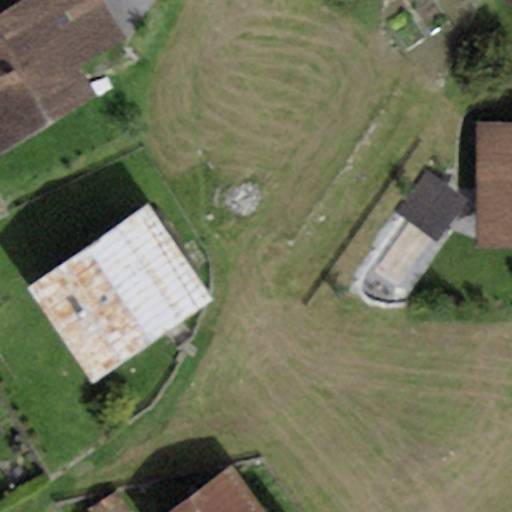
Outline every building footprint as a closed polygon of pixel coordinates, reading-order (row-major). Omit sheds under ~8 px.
[(87,0),(42,0),(0,23),(0,157),(84,111),(65,76),(114,50),(87,0)] [(511,126),(479,126),(478,254),(511,254),(511,126)] [(146,210),(25,292),(84,380),(206,297),(146,210)] [(388,269),(412,295),(450,259),(426,234),(388,269)] [(259,511),(230,470),(169,511),(259,511)]
